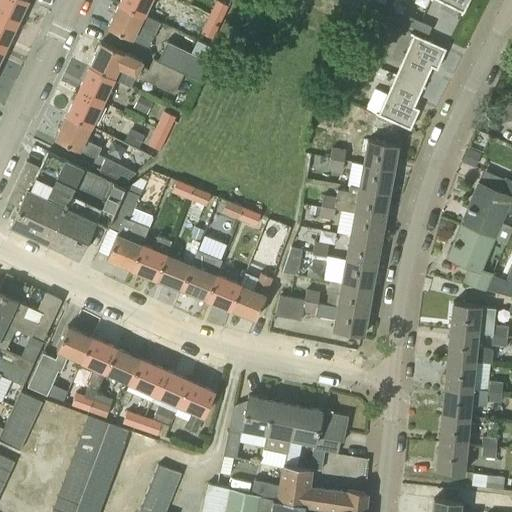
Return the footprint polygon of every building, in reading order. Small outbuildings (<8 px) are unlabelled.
[(27,0),(0,0),(0,15),(16,23),(27,0)] [(144,15),(151,0),(120,0),(119,3),(144,15)] [(215,0),(208,16),(220,22),(228,5),(218,0),(215,0)] [(438,0),(462,11),(461,14),(462,15),(469,0),(438,0)] [(108,27),(149,46),(154,36),(138,28),(144,15),(119,3),(108,27)] [(0,45),(5,47),(16,23),(0,15),(0,45)] [(220,22),(208,16),(200,32),(212,38),(220,22)] [(417,29),(421,21),(410,16),(406,24),(417,29)] [(428,33),(432,26),(421,21),(417,29),(428,33)] [(394,72),(393,73),(425,87),(425,86),(423,85),(432,66),(437,68),(446,48),(411,33),(410,34),(413,35),(396,73),(394,72)] [(157,60),(183,72),(198,79),(207,60),(166,40),(157,60)] [(101,42),(89,66),(114,78),(114,79),(130,87),(136,74),(173,93),(183,72),(157,60),(152,58),(148,67),(141,64),(142,61),(101,42)] [(374,65),(379,54),(372,51),(367,62),(374,65)] [(370,76),(374,65),(367,62),(362,73),(370,76)] [(89,66),(78,90),(103,102),(114,79),(114,78),(89,66)] [(425,87),(393,73),(393,74),(395,75),(379,113),(376,112),(375,114),(410,129),(419,108),(414,106),(422,87),(424,88),(425,87)] [(91,126),(103,102),(78,90),(67,114),(91,126)] [(511,93),(500,120),(511,125),(511,93)] [(151,101),(138,94),(132,107),(146,113),(151,101)] [(155,126),(167,132),(175,116),(163,110),(155,126)] [(85,139),(91,126),(67,114),(55,139),(96,158),(102,147),(85,139)] [(167,132),(155,126),(147,143),(159,149),(167,132)] [(145,135),(130,129),(125,141),(139,148),(145,135)] [(330,150),(344,152),(348,135),(334,132),(330,150)] [(368,139),(364,163),(393,168),(397,144),(368,139)] [(481,152),(469,147),(464,160),(475,165),(481,152)] [(344,152),(330,150),(327,168),(341,170),(344,152)] [(84,168),(47,151),(40,166),(26,159),(7,200),(19,206),(10,224),(12,225),(12,226),(47,242),(73,191),(84,168)] [(106,157),(99,170),(124,182),(136,172),(135,172),(106,157)] [(359,187),(389,192),(393,168),(364,163),(359,187)] [(79,257),(98,217),(110,223),(125,188),(84,168),(73,191),(47,242),(79,257)] [(189,198),(194,186),(176,178),(171,191),(189,198)] [(505,211),(511,213),(511,180),(506,178),(501,191),(478,182),(461,223),(487,234),(504,242),(505,240),(504,240),(510,225),(501,221),(505,211)] [(110,223),(119,227),(107,258),(132,268),(142,244),(149,227),(128,219),(141,188),(131,184),(130,183),(125,188),(110,223)] [(334,207),(355,211),(384,216),(389,192),(359,187),(348,185),(347,190),(337,188),(335,195),(323,193),(321,204),(334,207)] [(194,186),(189,198),(205,205),(210,192),(194,186)] [(221,211),(239,219),(244,206),(226,199),(221,211)] [(310,213),(319,215),(320,206),(311,204),(310,213)] [(334,207),(321,204),(319,216),(333,218),(334,207)] [(260,213),(244,206),(239,219),(255,225),(260,213)] [(351,234),(380,240),(384,216),(355,211),(351,234)] [(474,266),(487,234),(461,223),(448,256),(470,265),(463,280),(486,289),(492,273),(474,266)] [(201,240),(205,229),(197,226),(192,236),(201,240)] [(156,278),(166,254),(172,239),(157,233),(151,247),(142,244),(132,268),(156,278)] [(351,234),(346,258),(376,264),(380,240),(351,234)] [(312,253),(325,255),(328,243),(314,240),(312,252),(312,253)] [(181,288),(198,249),(196,248),(190,263),(166,254),(156,278),(181,288)] [(283,272),(299,275),(302,250),(290,248),(283,272)] [(221,258),(198,249),(181,288),(206,299),(216,274),(219,267),(218,266),(221,258)] [(330,279),(329,280),(371,288),(376,264),(346,258),(342,281),(330,279)] [(254,290),(241,284),(231,309),(255,319),(272,278),(261,273),(254,290)] [(231,309),(241,284),(216,274),(206,299),(231,309)] [(329,280),(325,302),(325,304),(338,306),(367,312),(371,288),(329,280)] [(305,300),(318,303),(321,291),(307,288),(305,300)] [(0,320),(6,324),(16,328),(43,341),(53,318),(61,300),(45,292),(36,309),(41,312),(37,322),(23,316),(27,306),(16,300),(0,292),(0,320)] [(367,312),(338,306),(325,304),(318,303),(305,300),(278,295),(275,314),(301,319),(303,309),(316,312),(315,315),(335,319),(333,330),(363,335),(367,312)] [(477,332),(491,333),(507,334),(508,324),(493,323),(494,307),(480,305),(480,304),(453,302),(450,330),(477,332)] [(5,349),(6,349),(16,328),(6,324),(0,320),(0,347),(5,350),(5,349)] [(82,361),(93,336),(68,325),(56,350),(59,351),(56,359),(43,353),(28,388),(47,396),(58,371),(61,372),(68,355),(82,361)] [(488,346),(476,345),(477,332),(450,330),(448,358),(474,360),(490,362),(492,349),(488,346)] [(506,345),(507,334),(491,333),(490,344),(506,345)] [(90,383),(85,395),(75,392),(71,404),(89,411),(93,398),(98,387),(105,372),(116,347),(93,336),(82,361),(92,366),(86,382),(90,383)] [(116,347),(105,372),(130,383),(141,358),(116,347)] [(5,349),(5,350),(0,360),(28,374),(33,363),(6,349),(5,349)] [(130,383),(127,390),(151,400),(166,369),(141,358),(130,383)] [(445,386),(472,389),(473,373),(474,360),(448,358),(445,386)] [(0,374),(17,383),(18,382),(23,384),(28,374),(0,360),(0,374)] [(176,411),(190,380),(166,369),(151,400),(176,411)] [(486,390),(501,391),(502,380),(487,379),(486,390)] [(214,391),(190,380),(176,411),(189,417),(185,427),(196,432),(214,391)] [(487,400),(500,401),(501,391),(486,390),(472,389),(445,386),(442,414),(469,416),(470,404),(486,405),(487,400)] [(21,391),(15,404),(37,414),(43,401),(21,391)] [(242,428),(266,433),(273,399),(248,394),(242,428)] [(93,398),(89,411),(106,417),(110,404),(93,398)] [(287,452),(290,438),(297,404),(273,399),(266,433),(260,461),(284,466),(285,463),(287,451),(287,452)] [(37,414),(15,404),(9,416),(32,426),(37,414)] [(338,453),(340,440),(343,441),(349,415),(322,409),(321,409),(297,404),(290,438),(315,442),(314,448),(338,453)] [(139,429),(144,415),(126,409),(122,423),(139,429)] [(466,445),(469,416),(442,414),(439,442),(466,445)] [(84,427),(106,435),(110,423),(88,415),(84,427)] [(144,415),(139,429),(157,434),(161,421),(144,415)] [(32,426),(9,416),(4,428),(26,439),(32,426)] [(110,423),(106,435),(124,441),(129,429),(110,423)] [(80,438),(102,446),(106,435),(84,427),(80,438)] [(4,428),(4,429),(0,436),(0,441),(20,451),(26,439),(4,428)] [(241,432),(227,430),(222,455),(233,457),(235,457),(241,432)] [(124,441),(106,435),(102,446),(120,452),(124,441)] [(482,445),(495,447),(496,437),(483,435),(482,445)] [(76,450),(98,458),(102,446),(80,438),(76,450)] [(463,473),(465,458),(466,445),(439,442),(437,470),(463,473)] [(495,447),(482,445),(481,456),(494,457),(495,447)] [(120,452),(102,446),(98,458),(116,464),(120,452)] [(71,462),(93,469),(98,458),(76,450),(71,462)] [(0,454),(0,468),(10,473),(15,462),(0,454)] [(98,458),(93,469),(112,476),(116,464),(98,458)] [(67,473),(89,481),(93,469),(71,462),(67,473)] [(282,482),(307,486),(309,466),(285,463),(284,466),(282,482)] [(181,472),(158,464),(154,475),(177,483),(181,472)] [(0,468),(0,481),(5,483),(10,473),(0,468)] [(112,476),(93,469),(89,481),(107,487),(112,476)] [(471,484),(502,488),(503,476),(472,472),(471,484)] [(63,485),(85,493),(89,481),(67,473),(63,485)] [(172,494),(177,483),(154,475),(149,486),(172,494)] [(268,498),(273,499),(279,500),(281,484),(254,479),(251,493),(268,496),(268,498)] [(107,487),(89,481),(85,493),(103,500),(107,487)] [(304,503),(304,504),(324,507),(324,506),(345,509),(347,492),(307,486),(282,482),(281,484),(279,500),(304,503)] [(302,511),(304,504),(304,503),(279,500),(273,499),(268,498),(268,496),(251,493),(208,483),(206,496),(229,501),(226,511),(302,511)] [(59,497),(80,505),(85,493),(63,485),(59,497)] [(168,505),(172,494),(149,486),(145,497),(168,505)] [(362,511),(364,511),(366,493),(347,490),(347,492),(345,509),(362,511)] [(85,493),(80,505),(98,511),(103,500),(85,493)] [(203,508),(220,511),(226,511),(229,501),(206,496),(203,508)] [(54,509),(62,511),(77,511),(80,505),(59,497),(54,509)] [(152,511),(165,511),(168,505),(145,497),(140,508),(152,511)] [(459,511),(461,501),(434,498),(432,511),(459,511)]
